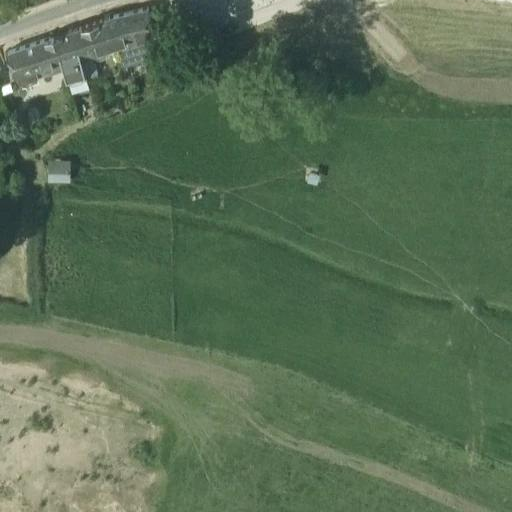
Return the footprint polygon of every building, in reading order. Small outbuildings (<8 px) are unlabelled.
[(163,51),(154,23),(153,23),(149,11),(148,7),(113,16),(109,17),(119,51),(124,63),(142,57),(163,51)] [(161,20),(158,13),(157,9),(149,11),(153,23),(161,20)] [(119,51),(109,17),(73,30),(83,63),(119,51)] [(83,63),(73,30),(54,36),(65,69),(68,80),(87,73),(83,63)] [(65,69),(54,36),(8,52),(18,82),(65,69)] [(99,74),(94,60),(83,63),(87,73),(88,78),(99,74)] [(70,160),(48,159),(48,181),(70,181),(70,160)]
